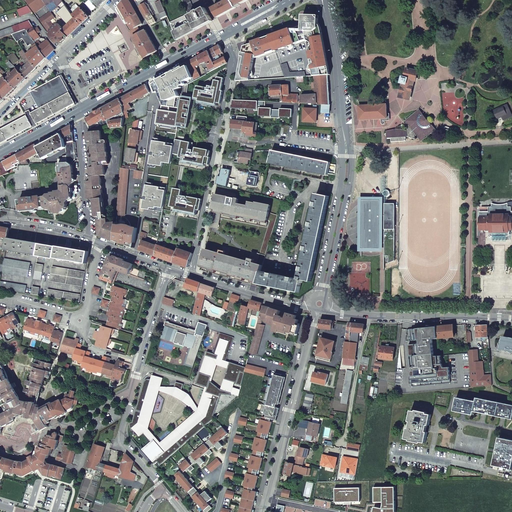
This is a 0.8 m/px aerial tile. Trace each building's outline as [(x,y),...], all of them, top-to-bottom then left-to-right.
[(35,13),(41,8),(34,0),(28,0),(27,2),(35,13)] [(43,7),(38,0),(34,0),(41,8),(43,7)] [(70,36),(81,25),(73,15),(69,11),(63,2),(61,0),(43,0),(46,4),(47,6),(54,1),(66,16),(63,19),(69,24),(64,29),(70,36)] [(132,30),(138,27),(143,24),(129,0),(124,0),(117,7),(126,24),(128,23),(132,30)] [(213,20),(205,7),(199,11),(199,10),(195,12),(195,11),(194,11),(189,0),(182,0),(188,14),(170,22),(177,39),(213,20)] [(236,7),(232,0),(228,0),(213,8),(218,17),(237,7),(236,7)] [(165,17),(168,16),(161,1),(156,3),(160,13),(163,12),(165,17)] [(146,3),(140,7),(147,19),(153,15),(146,3)] [(94,13),(95,11),(89,4),(87,6),(94,13)] [(32,12),(29,7),(19,10),(21,16),(32,12)] [(81,25),(90,17),(81,8),(73,15),(81,25)] [(59,47),(70,36),(64,29),(63,30),(58,24),(55,27),(51,21),(56,17),(52,11),(40,20),(49,33),(49,34),(53,40),(59,47)] [(252,42),(243,45),(237,81),(250,80),(254,58),(307,40),(314,76),(315,76),(328,75),(330,74),(321,29),(319,24),(316,20),(313,17),(310,16),(305,15),(303,15),(302,18),(302,24),(252,42)] [(319,15),(303,15),(305,15),(310,16),(313,17),(316,20),(319,24),(321,29),(319,15)] [(47,58),(55,50),(48,40),(43,45),(39,40),(42,38),(38,33),(41,31),(38,27),(35,29),(29,21),(19,24),(23,30),(25,29),(47,58)] [(0,31),(0,38),(12,34),(23,30),(19,24),(0,31)] [(25,29),(23,30),(12,34),(18,42),(23,39),(29,47),(32,45),(35,49),(27,55),(37,68),(47,58),(25,29)] [(133,37),(143,54),(144,57),(145,58),(158,51),(146,30),(141,33),(134,37),(133,37)] [(210,50),(218,68),(228,63),(226,57),(220,60),(219,57),(218,55),(224,53),(220,45),(216,47),(210,50)] [(26,78),(37,68),(27,55),(24,50),(20,53),(28,64),(20,72),(26,78)] [(206,74),(218,68),(210,50),(199,56),(202,64),(207,61),(209,67),(204,69),(206,75),(207,75),(206,74)] [(8,58),(14,65),(19,60),(14,53),(8,58)] [(8,58),(6,56),(3,59),(7,64),(8,64),(12,68),(15,65),(14,65),(8,58)] [(202,64),(199,56),(188,63),(188,64),(195,79),(200,77),(200,78),(201,78),(196,67),(202,64)] [(285,78),(306,77),(305,72),(290,73),(287,63),(280,65),(285,78)] [(189,82),(195,79),(188,64),(155,82),(154,84),(159,97),(162,95),(163,100),(161,110),(159,109),(156,125),(177,128),(178,126),(181,108),(175,107),(177,98),(180,96),(178,91),(183,88),(184,89),(184,86),(189,82)] [(416,82),(419,71),(407,68),(405,77),(403,76),(401,83),(404,84),(400,98),(410,100),(414,81),(416,82)] [(16,88),(26,78),(20,72),(18,69),(15,71),(13,73),(11,71),(9,74),(11,75),(7,79),(16,88)] [(0,94),(5,99),(16,88),(7,79),(3,74),(0,71),(0,77),(3,80),(0,82),(0,94)] [(330,105),(328,75),(315,76),(315,77),(316,94),(317,104),(322,104),(330,105)] [(49,103),(69,92),(61,76),(31,92),(40,109),(49,103)] [(221,104),(224,90),(222,90),(225,78),(218,76),(209,83),(204,82),(198,86),(195,100),(199,101),(217,105),(217,103),(221,104)] [(130,103),(151,92),(147,85),(121,99),(125,106),(124,112),(124,113),(128,113),(128,110),(132,108),(130,103)] [(271,87),(271,96),(282,95),(283,102),(285,102),(299,103),(299,99),(298,94),(289,94),(289,85),(271,87)] [(49,103),(55,115),(75,104),(69,92),(49,103)] [(317,104),(316,94),(302,95),(302,99),(302,103),(317,104)] [(188,128),(193,97),(187,96),(183,96),(181,108),(178,126),(188,128)] [(108,119),(124,112),(125,106),(121,99),(103,108),(108,119)] [(266,101),(233,100),(232,108),(254,109),(254,111),(258,111),(258,106),(265,106),(266,101)] [(55,115),(49,103),(40,109),(31,113),(37,124),(55,115)] [(504,121),(511,116),(511,113),(507,104),(494,110),(498,119),(502,117),(504,121)] [(388,118),(387,105),(360,106),(360,120),(388,118)] [(109,121),(108,119),(103,108),(91,114),(96,124),(104,119),(105,122),(102,124),(103,127),(110,125),(109,121)] [(280,116),(292,117),(293,109),(280,109),(280,110),(272,109),(272,108),(260,108),(259,115),(271,116),(271,118),(280,118),(280,116)] [(317,109),(304,109),(303,121),(317,122),(317,109)] [(27,116),(33,126),(37,124),(31,113),(30,110),(25,112),(27,116)] [(420,140),(431,129),(427,125),(426,124),(427,122),(419,115),(418,116),(417,115),(413,111),(402,122),(403,123),(402,124),(404,126),(403,127),(401,128),(404,130),(392,131),(392,130),(384,130),(384,138),(388,138),(388,142),(403,141),(402,137),(404,137),(404,135),(409,137),(409,138),(412,139),(414,135),(420,140)] [(2,129),(8,140),(33,126),(27,116),(2,129)] [(111,128),(123,128),(124,119),(109,121),(110,125),(111,128)] [(243,131),(251,132),(254,133),(255,123),(247,122),(240,121),(232,120),(230,127),(243,128),(243,131)] [(138,121),(134,122),(132,135),(131,135),(130,144),(138,145),(139,138),(141,138),(142,131),(136,130),(138,121)] [(72,125),(60,131),(62,134),(65,139),(65,143),(67,143),(70,142),(74,141),(72,125)] [(101,131),(87,132),(88,142),(93,141),(95,167),(91,167),(92,181),(88,181),(90,200),(94,199),(96,217),(101,217),(102,224),(100,224),(101,236),(115,241),(116,225),(116,222),(109,223),(109,217),(108,216),(107,216),(105,216),(101,176),(105,175),(104,165),(108,165),(106,140),(102,140),(101,131)] [(41,152),(44,159),(66,147),(65,143),(65,139),(62,134),(38,147),(41,152)] [(179,166),(208,171),(211,157),(208,156),(210,150),(193,147),(194,142),(175,139),(174,147),(173,154),(181,155),(181,158),(180,157),(179,166)] [(75,163),(74,141),(70,142),(67,143),(65,143),(66,147),(67,156),(68,163),(73,163),(75,163)] [(173,154),(174,147),(166,146),(167,143),(154,141),(150,165),(163,167),(164,163),(171,164),(173,154)] [(17,155),(21,163),(27,160),(41,152),(38,147),(37,144),(17,155)] [(137,163),(138,157),(136,156),(136,154),(137,150),(128,149),(127,157),(128,157),(128,162),(137,163)] [(252,160),(253,150),(246,149),(245,153),(241,152),(239,160),(239,162),(249,163),(249,159),(252,160)] [(330,162),(272,150),(269,163),(328,175),(330,162)] [(20,163),(21,163),(17,155),(4,162),(10,173),(13,172),(18,171),(19,166),(20,163)] [(0,176),(8,174),(10,173),(4,162),(0,163),(0,176)] [(75,182),(73,179),(73,166),(71,165),(73,163),(68,163),(61,163),(62,179),(63,179),(64,187),(64,194),(57,194),(53,194),(53,195),(49,195),(49,197),(45,197),(45,195),(39,196),(39,209),(51,209),(52,210),(52,213),(61,213),(64,208),(64,201),(68,201),(71,197),(70,186),(75,182)] [(16,191),(40,188),(38,170),(31,171),(30,165),(19,166),(18,171),(13,172),(16,191)] [(127,169),(120,167),(117,215),(124,216),(127,169)] [(142,180),(144,172),(137,170),(135,179),(142,180)] [(163,211),(167,190),(160,189),(160,187),(147,185),(144,208),(163,211)] [(198,220),(203,199),(189,196),(189,199),(188,198),(188,196),(182,195),(183,190),(175,188),(171,211),(178,212),(178,216),(198,220)] [(230,193),(217,189),(216,192),(226,194),(225,197),(229,197),(230,193)] [(226,194),(216,192),(213,209),(215,209),(240,214),(247,216),(254,217),(260,219),(268,220),(270,213),(271,205),(256,202),(256,203),(249,202),(248,206),(238,204),(239,199),(236,198),(236,194),(230,193),(229,197),(225,197),(226,194)] [(261,272),(258,284),(300,293),(303,280),(312,282),(330,196),(317,194),(299,280),(261,272)] [(21,207),(22,209),(26,208),(26,209),(39,209),(39,196),(19,197),(19,204),(20,204),(21,207)] [(362,203),(362,246),(366,248),(370,248),(374,248),(379,247),(381,246),(382,246),(382,245),(383,244),(385,243),(385,256),(389,256),(389,263),(395,261),(395,205),(394,205),(394,204),(385,204),(385,206),(381,206),(381,203),(378,206),(366,206),(362,203)] [(511,208),(505,208),(504,207),(502,207),(501,206),(499,207),(497,207),(496,209),(488,209),(488,212),(480,212),(480,230),(494,230),(494,237),(507,237),(507,230),(511,230),(511,208)] [(240,214),(215,209),(212,227),(219,228),(220,220),(223,220),(223,218),(221,218),(222,214),(225,214),(224,216),(239,219),(240,214)] [(278,215),(270,213),(268,220),(271,221),(258,264),(263,266),(278,215)] [(116,225),(115,241),(134,248),(138,228),(134,228),(129,225),(127,225),(125,225),(123,225),(121,225),(116,225)] [(9,228),(0,226),(0,233),(1,234),(0,236),(8,238),(9,228)] [(139,250),(156,256),(157,246),(146,242),(147,238),(146,238),(141,236),(140,243),(142,244),(139,250)] [(6,249),(6,250),(38,256),(40,243),(8,238),(8,239),(6,249)] [(188,268),(193,254),(179,249),(178,252),(160,246),(161,241),(163,241),(164,238),(159,238),(157,246),(156,256),(188,268)] [(57,246),(40,243),(38,256),(55,259),(55,258),(87,264),(89,251),(57,246)] [(257,287),(258,284),(261,272),(263,266),(258,264),(257,264),(259,259),(255,258),(255,260),(253,259),(250,258),(249,262),(228,256),(230,250),(227,249),(226,251),(224,251),(221,250),(220,253),(206,249),(200,270),(257,287)] [(103,275),(102,279),(113,283),(118,269),(145,279),(147,272),(133,267),(134,264),(112,256),(110,257),(105,272),(106,272),(105,275),(103,275)] [(3,268),(2,272),(28,277),(31,263),(4,259),(3,265),(3,268)] [(36,264),(34,278),(42,279),(44,265),(36,264)] [(83,286),(85,272),(52,267),(50,281),(83,286)] [(187,280),(186,282),(185,285),(186,285),(186,287),(199,292),(201,283),(188,279),(188,280),(187,280)] [(1,281),(0,285),(0,288),(26,293),(27,286),(1,281)] [(194,314),(201,316),(206,294),(212,296),(215,288),(201,283),(199,292),(194,314)] [(114,285),(111,295),(113,296),(124,299),(126,294),(123,293),(123,292),(122,292),(123,290),(126,291),(127,289),(114,285)] [(33,287),(31,294),(39,295),(40,288),(33,287)] [(47,296),(80,302),(81,295),(48,289),(47,296)] [(235,313),(238,299),(234,298),(235,295),(231,293),(227,310),(235,313)] [(124,303),(125,299),(124,299),(113,296),(110,305),(124,309),(124,307),(122,306),(123,304),(124,303)] [(174,300),(165,298),(163,304),(172,307),(174,300)] [(262,305),(263,303),(252,300),(250,308),(258,310),(257,316),(259,317),(261,311),(262,305)] [(124,309),(110,305),(107,315),(109,315),(119,318),(120,314),(121,313),(120,313),(121,311),(123,312),(124,309)] [(246,325),(250,308),(243,305),(240,318),(241,319),(240,324),(246,325)] [(298,324),(299,320),(295,319),(296,316),(288,313),(286,319),(282,318),(282,317),(279,316),(280,311),(262,305),(261,311),(259,317),(258,322),(261,323),(262,319),(268,321),(268,322),(276,324),(275,329),(287,333),(288,330),(298,333),(300,325),(298,324)] [(13,313),(5,317),(11,328),(13,327),(11,324),(14,323),(15,325),(18,323),(13,313)] [(107,325),(121,329),(121,327),(118,326),(119,324),(120,324),(120,323),(121,319),(119,318),(109,315),(107,325)] [(0,319),(0,328),(3,334),(5,333),(4,331),(6,330),(7,331),(7,330),(11,328),(5,317),(0,319)] [(27,332),(33,334),(37,321),(27,318),(24,329),(27,330),(27,332)] [(37,321),(33,334),(39,336),(40,334),(43,335),(46,324),(41,322),(41,321),(37,319),(37,321)] [(321,320),(320,327),(320,328),(333,329),(334,329),(334,328),(333,327),(334,321),(321,320)] [(175,340),(175,343),(184,346),(185,344),(190,345),(192,346),(188,356),(192,358),(190,365),(194,366),(196,359),(197,359),(204,336),(198,334),(197,336),(195,335),(196,331),(166,321),(165,325),(166,326),(167,326),(167,328),(169,329),(166,337),(175,340)] [(255,334),(250,353),(258,355),(265,325),(258,323),(255,334)] [(365,326),(365,324),(352,323),(352,331),(359,332),(364,333),(364,330),(366,330),(366,326),(365,326)] [(46,324),(43,335),(46,336),(45,338),(51,339),(54,330),(55,327),(46,324)] [(454,325),(438,325),(438,327),(439,338),(440,338),(455,337),(455,335),(457,335),(457,331),(455,331),(454,326),(454,325)] [(488,337),(488,325),(477,326),(477,327),(476,327),(476,330),(478,330),(478,337),(488,337)] [(97,331),(96,335),(109,339),(111,334),(112,329),(102,326),(100,332),(97,331)] [(162,338),(175,343),(175,340),(166,337),(169,329),(167,328),(167,326),(166,326),(162,338)] [(439,338),(438,327),(423,328),(409,329),(411,357),(412,360),(435,358),(440,357),(440,355),(440,351),(440,345),(439,338)] [(54,330),(51,339),(51,341),(54,342),(54,344),(59,345),(63,333),(54,330)] [(350,342),(358,343),(359,332),(352,331),(351,337),(350,342)] [(109,339),(96,335),(95,338),(98,339),(96,346),(106,349),(108,344),(109,339)] [(344,350),(357,351),(358,343),(350,342),(351,337),(347,336),(346,342),(345,346),(344,350)] [(65,337),(61,350),(66,351),(66,350),(70,351),(69,352),(73,354),(75,354),(78,343),(79,339),(75,338),(74,341),(72,341),(72,339),(65,337)] [(511,338),(510,338),(510,339),(504,337),(501,349),(511,351),(511,338)] [(335,342),(322,338),(317,358),(331,362),(334,353),(332,353),(335,342)] [(74,356),(74,359),(79,360),(84,362),(87,351),(80,349),(81,344),(78,343),(75,354),(74,356)] [(381,347),(378,346),(376,358),(394,360),(395,348),(390,347),(391,345),(387,345),(387,347),(382,346),(381,347)] [(344,365),(355,366),(357,351),(344,350),(343,357),(344,358),(344,365)] [(481,350),(474,350),(474,362),(482,361),(481,350)] [(88,358),(90,352),(87,351),(84,362),(83,364),(82,367),(87,368),(92,370),(95,360),(88,358)] [(231,392),(234,382),(237,383),(237,384),(242,386),(245,372),(229,367),(225,377),(226,378),(225,379),(222,390),(221,389),(218,388),(218,387),(217,386),(210,381),(212,376),(211,376),(217,359),(219,355),(207,351),(206,355),(207,356),(202,373),(200,372),(196,383),(208,387),(200,411),(199,412),(209,423),(215,417),(214,416),(221,394),(231,395),(232,393),(231,392)] [(95,360),(92,370),(97,371),(102,373),(107,357),(103,356),(101,361),(95,360)] [(113,376),(116,366),(109,364),(110,359),(107,357),(102,373),(107,374),(113,376)] [(363,357),(360,369),(367,371),(370,358),(363,357)] [(33,403),(21,401),(20,401),(13,388),(17,386),(15,383),(11,385),(2,368),(7,365),(5,362),(0,364),(0,411),(1,414),(0,415),(0,414),(0,433),(2,427),(6,425),(5,422),(11,419),(17,415),(20,414),(24,415),(35,418),(39,420),(40,419),(43,425),(46,424),(48,423),(47,421),(49,420),(56,417),(59,415),(60,416),(68,412),(67,411),(71,409),(71,407),(73,408),(74,404),(78,405),(80,398),(74,396),(76,392),(72,390),(70,395),(68,394),(65,390),(58,393),(55,389),(51,391),(55,399),(41,407),(39,404),(54,364),(32,358),(31,361),(32,362),(24,393),(34,398),(33,403)] [(124,362),(117,360),(116,366),(113,376),(112,378),(111,380),(119,382),(120,379),(121,380),(123,374),(124,374),(126,370),(122,369),(124,362)] [(230,362),(229,367),(245,372),(245,371),(246,367),(230,362)] [(245,371),(265,376),(267,369),(247,364),(246,367),(245,371)] [(432,382),(442,381),(441,368),(431,369),(432,382)] [(342,403),(348,404),(354,371),(348,370),(342,403)] [(314,373),(313,375),(315,376),(313,381),(326,384),(328,375),(320,373),(320,374),(314,373)] [(271,377),(264,401),(267,402),(278,404),(285,377),(275,374),(274,378),(271,377)] [(153,379),(152,386),(158,388),(160,387),(161,379),(153,376),(153,379)] [(161,465),(205,426),(196,415),(162,444),(147,427),(158,388),(152,386),(153,379),(149,379),(148,379),(146,380),(145,380),(144,382),(144,383),(133,422),(131,422),(130,424),(130,427),(132,429),(131,430),(132,430),(134,431),(134,433),(135,435),(137,436),(138,436),(140,434),(139,434),(143,431),(152,441),(143,449),(155,464),(158,462),(161,465)] [(314,395),(307,394),(303,411),(310,413),(314,395)] [(474,415),(474,411),(476,402),(457,397),(454,411),(474,415)] [(476,402),(474,411),(511,419),(511,405),(477,398),(476,402)] [(280,408),(277,407),(267,405),(263,404),(261,414),(266,415),(268,415),(268,418),(267,418),(266,421),(262,420),(260,420),(259,424),(260,424),(259,428),(258,428),(257,432),(263,433),(262,439),(256,438),(255,442),(256,442),(255,446),(254,445),(253,450),(259,451),(257,457),(252,455),(251,459),(250,464),(250,463),(249,468),(254,469),(253,474),(247,473),(246,477),(247,477),(246,482),(245,481),(244,485),(246,486),(250,487),(249,489),(245,488),(244,493),(248,494),(247,498),(243,497),(242,502),(246,503),(245,507),(241,506),(240,511),(244,511),(243,511),(251,511),(257,492),(253,491),(254,488),(256,488),(259,476),(257,476),(258,473),(259,470),(260,470),(263,458),(262,457),(263,452),(265,452),(268,440),(266,439),(268,434),(269,434),(272,422),(271,422),(271,419),(277,420),(278,416),(280,408)] [(428,425),(430,425),(432,414),(427,413),(428,412),(416,410),(416,411),(412,410),(410,421),(411,421),(410,428),(408,428),(406,439),(410,440),(410,441),(421,443),(422,442),(426,443),(428,432),(427,432),(428,425)] [(209,423),(199,412),(196,415),(205,426),(209,423)] [(248,419),(240,417),(239,424),(247,426),(248,419)] [(39,420),(35,418),(38,423),(40,427),(42,430),(48,427),(46,424),(43,425),(40,419),(39,420)] [(311,422),(308,434),(307,434),(306,439),(312,441),(313,435),(318,436),(321,424),(311,422)] [(207,511),(212,508),(208,502),(212,498),(206,491),(201,495),(192,484),(195,481),(192,478),(189,480),(183,473),(189,468),(191,471),(195,468),(192,465),(197,461),(201,465),(205,462),(201,457),(207,453),(209,456),(213,452),(210,449),(216,445),(220,449),(224,446),(219,441),(228,433),(221,425),(218,429),(219,431),(189,457),(192,461),(190,463),(187,459),(180,465),(183,469),(176,475),(178,478),(177,479),(205,511),(207,511)] [(0,468),(2,468),(5,469),(4,470),(14,473),(15,472),(21,474),(24,473),(25,475),(32,472),(35,470),(35,471),(40,468),(41,471),(44,472),(43,473),(43,475),(48,476),(49,476),(61,480),(62,477),(61,475),(62,475),(63,476),(64,472),(63,472),(64,468),(46,462),(44,459),(48,458),(48,454),(50,455),(52,448),(56,449),(58,441),(61,442),(63,435),(60,434),(52,432),(51,435),(49,434),(48,437),(46,436),(45,438),(44,437),(41,446),(40,446),(37,455),(35,456),(24,462),(20,460),(20,461),(16,460),(0,455),(0,468)] [(244,437),(236,435),(234,442),(242,444),(244,437)] [(511,440),(499,438),(494,465),(511,469),(511,440)] [(70,446),(64,444),(61,454),(58,452),(56,459),(71,464),(75,451),(69,450),(70,446)] [(106,447),(95,444),(92,451),(103,454),(106,447)] [(296,455),(294,463),(303,465),(305,457),(307,458),(310,449),(300,446),(299,451),(298,455),(296,455)] [(121,469),(100,463),(103,454),(92,451),(88,467),(135,480),(137,475),(131,472),(134,461),(126,453),(121,469)] [(239,455),(231,453),(230,460),(238,462),(239,455)] [(222,463),(218,458),(207,467),(212,472),(222,463)] [(292,472),(294,464),(294,463),(288,462),(285,474),(292,475),(292,472)] [(294,464),(292,472),(307,475),(309,468),(294,464)] [(235,473),(227,471),(225,478),(233,480),(235,473)] [(235,492),(227,490),(225,497),(233,499),(235,492)] [(284,490),(282,497),(289,498),(291,491),(284,490)]
